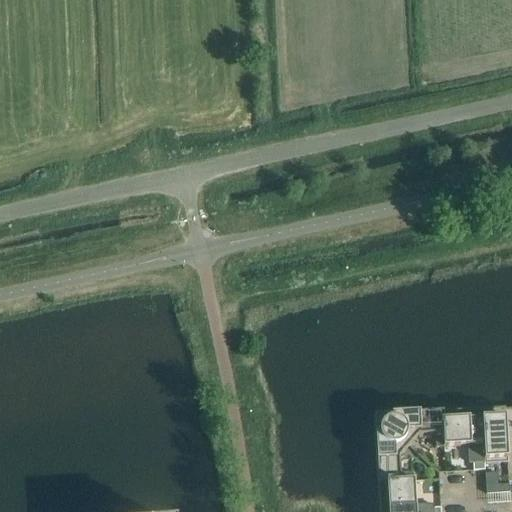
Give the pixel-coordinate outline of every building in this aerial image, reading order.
[(419,436),(435,435),(436,448),(444,448),(443,421),(443,412),(413,414),(413,409),(397,410),(397,415),(374,416),(409,447),(419,436)] [(399,458),(409,447),(374,416),(378,485),(386,485),(386,484),(414,482),(413,474),(400,475),(399,458)] [(483,446),(484,464),(484,465),(508,464),(505,417),(482,418),(483,446)] [(444,448),(483,446),(482,418),(443,421),(444,448)] [(485,471),(484,465),(484,464),(473,464),(473,472),(485,471)] [(415,511),(414,482),(386,484),(386,485),(387,511),(415,511)] [(497,486),(486,487),(486,494),(497,494),(497,486)]
